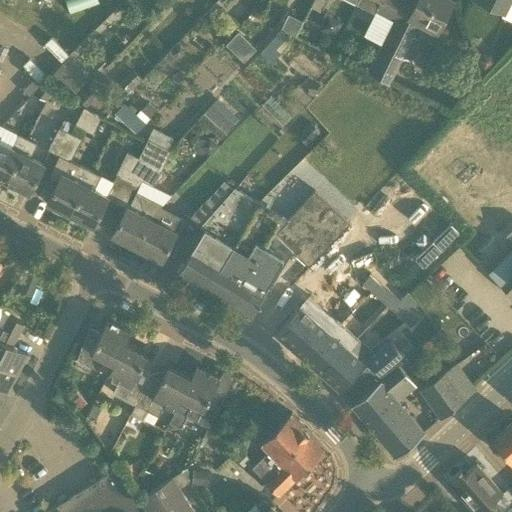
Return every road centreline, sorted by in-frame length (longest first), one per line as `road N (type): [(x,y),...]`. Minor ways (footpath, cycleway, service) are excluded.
road 1 (tertiary): [(360,481),(358,459),(335,430),(264,363),(96,272)]
road 2 (residential): [(0,450),(96,272)]
road 3 (tertiary): [(360,481),(387,483),(413,473),(511,382)]
